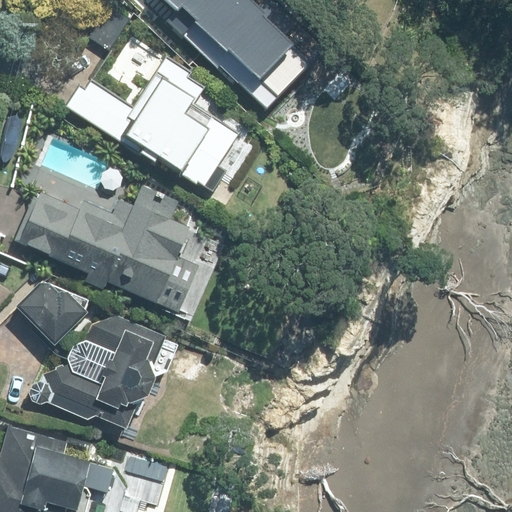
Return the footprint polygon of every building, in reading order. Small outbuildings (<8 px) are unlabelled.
[(171,0),(226,54),(215,65),(249,97),(252,94),(265,106),(279,91),(266,79),(269,76),(263,71),(276,56),(286,65),(309,40),(300,32),(302,29),(271,0),(171,0)] [(74,84),(60,105),(151,166),(154,161),(188,184),(189,181),(205,191),(219,170),(211,165),(232,133),(186,102),(200,81),(161,54),(126,105),(86,79),(80,88),(74,84)] [(167,215),(162,201),(147,195),(134,200),(131,206),(129,205),(118,231),(77,212),(74,219),(32,200),(14,239),(34,249),(33,250),(151,302),(183,229),(164,221),(167,215)] [(53,294),(44,285),(39,284),(31,277),(4,302),(48,347),(82,314),(62,294),(53,294)] [(67,365),(41,375),(45,386),(37,383),(28,385),(25,393),(28,402),(36,406),(43,404),(42,406),(80,423),(90,418),(119,431),(160,338),(97,310),(82,343),(108,355),(95,383),(73,373),(69,371),(67,365)] [(80,511),(85,497),(82,490),(76,488),(83,463),(60,457),(65,442),(8,426),(0,452),(0,511),(80,511)]
